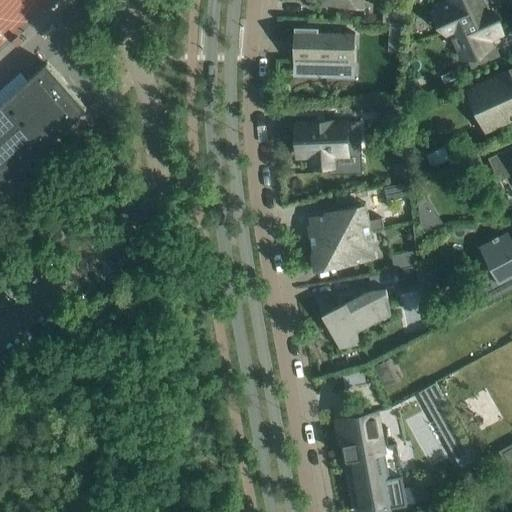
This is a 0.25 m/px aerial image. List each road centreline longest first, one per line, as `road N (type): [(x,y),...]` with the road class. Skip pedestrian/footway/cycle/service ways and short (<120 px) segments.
road 1 (tertiary): [(213,0),(208,70),(221,249),(270,511)]
road 2 (tertiary): [(291,511),(231,159),(233,0)]
road 3 (residential): [(313,511),(254,158),(254,0)]
road 4 (unclassified): [(133,0),(131,41),(159,170),(141,208)]
